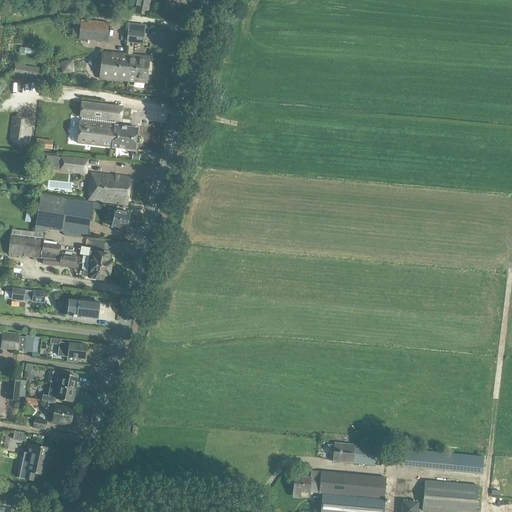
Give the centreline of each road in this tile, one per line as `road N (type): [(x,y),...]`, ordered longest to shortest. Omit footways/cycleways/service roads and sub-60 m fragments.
road 1 (secondary): [(122,335),(210,0)]
road 2 (secondary): [(74,511),(122,335)]
road 3 (track): [(260,511),(252,507),(287,459),(399,471)]
road 4 (track): [(252,507),(80,491)]
road 5 (residential): [(122,335),(0,321)]
